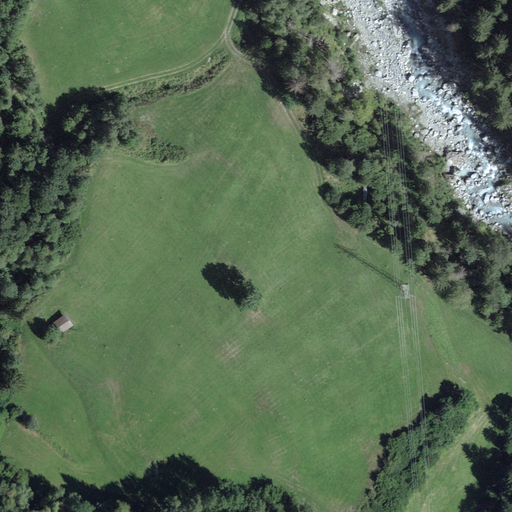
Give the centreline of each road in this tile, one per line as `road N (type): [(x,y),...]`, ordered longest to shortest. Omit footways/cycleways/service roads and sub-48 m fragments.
road 1 (track): [(238,0),(227,35),(207,53),(68,98),(54,138),(43,135),(29,104),(12,92),(3,105),(0,170)]
road 2 (track): [(227,35),(236,53),(270,76),(311,143),(330,219),(370,239),(459,308)]
